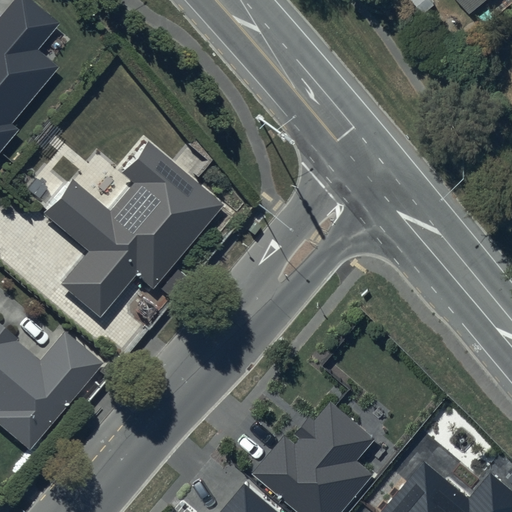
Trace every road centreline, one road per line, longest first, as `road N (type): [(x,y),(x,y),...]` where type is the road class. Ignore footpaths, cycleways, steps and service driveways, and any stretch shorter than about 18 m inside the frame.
road 1 (tertiary): [(74,511),(368,177)]
road 2 (secondary): [(229,0),(368,177)]
road 3 (secondary): [(368,177),(511,347)]
